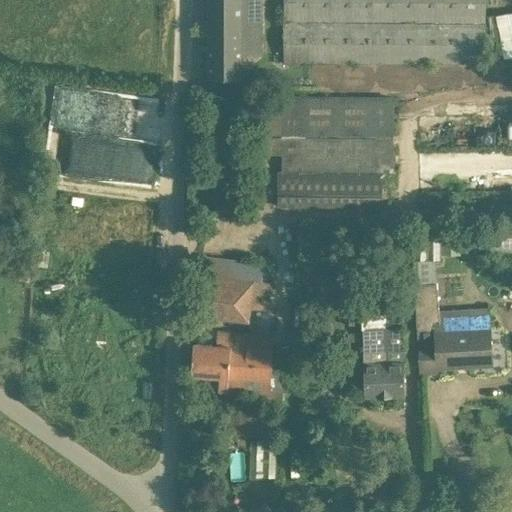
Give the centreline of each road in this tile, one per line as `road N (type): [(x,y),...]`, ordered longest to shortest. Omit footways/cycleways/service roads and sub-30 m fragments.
road 1 (unclassified): [(166,490),(187,0)]
road 2 (unclassified): [(166,490),(124,488),(0,399)]
road 3 (track): [(407,187),(407,111),(448,97),(511,96)]
